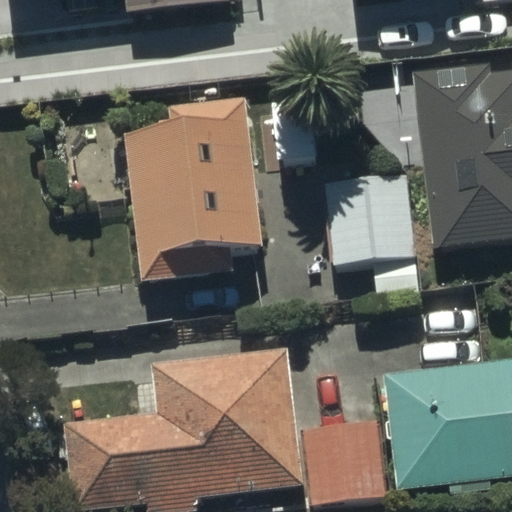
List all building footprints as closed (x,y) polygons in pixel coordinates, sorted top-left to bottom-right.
[(127,0),(129,12),(222,0),(127,0)] [(511,68),(427,77),(445,256),(511,249),(511,68)] [(274,257),(263,108),(180,114),(182,143),(138,147),(149,293),(250,286),(248,259),(274,257)] [(335,193),(344,277),(419,269),(411,185),(335,193)] [(311,435),(304,362),(165,375),(170,422),(77,431),(85,511),(177,511),(314,498),(315,511),(324,511),(405,504),(397,427),(311,435)] [(511,370),(393,384),(406,499),(511,486),(511,370)]
